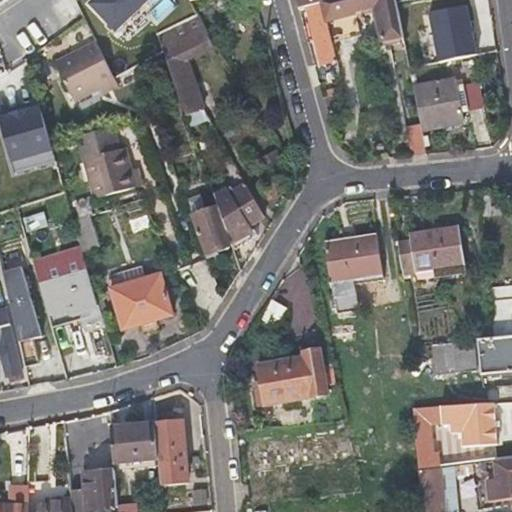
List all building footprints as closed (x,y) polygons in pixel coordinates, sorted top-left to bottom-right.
[(90,0),(86,4),(114,34),(149,0),(90,0)] [(296,0),(299,10),(306,8),(338,0),(296,0)] [(395,0),(338,0),(306,8),(321,66),(338,62),(329,24),(357,17),(356,12),(377,7),(397,3),(395,0)] [(420,0),(425,20),(473,9),(471,0),(420,0)] [(403,39),(397,3),(377,7),(384,44),(394,41),(403,39)] [(405,46),(403,39),(394,41),(384,44),(377,7),(356,12),(357,17),(357,20),(373,17),(380,51),(405,46)] [(186,115),(194,112),(202,110),(204,109),(187,59),(210,48),(204,35),(207,34),(197,14),(158,34),(165,52),(186,115)] [(109,80),(114,78),(115,77),(95,41),(54,64),(76,102),(102,88),(105,93),(112,89),(109,80)] [(118,86),(114,78),(109,80),(112,89),(118,86)] [(422,132),(443,128),(463,124),(461,115),(467,114),(463,89),(457,90),(455,83),(414,90),(421,125),(422,132)] [(0,134),(12,177),(56,164),(39,103),(6,112),(2,96),(0,96),(0,134)] [(93,201),(114,194),(135,188),(130,170),(116,125),(75,137),(93,201)] [(406,128),(411,157),(427,155),(422,132),(421,125),(406,128)] [(233,158),(229,160),(224,163),(232,178),(242,173),(233,158)] [(130,170),(135,188),(143,185),(136,167),(130,170)] [(214,196),(219,208),(231,242),(252,232),(248,226),(266,216),(245,179),(239,182),(242,187),(231,194),(228,189),(214,196)] [(198,181),(180,188),(185,202),(199,196),(203,195),(198,181)] [(231,242),(219,208),(205,212),(199,196),(185,202),(205,255),(217,250),(218,249),(221,251),(229,248),(232,244),(231,242)] [(48,213),(28,215),(30,228),(49,226),(48,213)] [(98,248),(88,217),(79,220),(83,230),(75,232),(81,253),(98,248)] [(72,223),(73,227),(75,232),(83,230),(79,220),(72,223)] [(417,287),(426,285),(436,284),(435,279),(465,273),(457,227),(409,236),(410,242),(398,244),(403,274),(414,272),(417,287)] [(336,316),(346,314),(356,313),(352,288),(351,280),(383,275),(377,236),(325,244),(333,296),(335,311),(336,316)] [(219,255),(217,250),(205,255),(207,260),(219,255)] [(52,328),(75,321),(97,314),(84,273),(39,286),(52,328)] [(140,324),(141,327),(141,330),(149,328),(156,326),(153,320),(172,314),(160,275),(109,290),(122,330),(140,324)] [(384,284),(383,275),(351,280),(352,288),(384,284)] [(329,312),(335,311),(333,296),(326,297),(329,312)] [(263,322),(279,329),(289,306),(273,299),(263,322)] [(482,376),(499,374),(511,372),(511,334),(510,310),(511,309),(511,300),(489,302),(493,340),(479,342),(482,376)] [(0,357),(7,384),(14,382),(21,380),(7,320),(0,321),(0,357)] [(458,344),(459,359),(461,373),(476,372),(473,342),(458,344)] [(302,358),(280,362),(258,366),(260,381),(255,382),(257,389),(262,389),(266,406),(328,394),(319,349),(301,352),(302,358)] [(422,433),(422,430),(422,427),(475,423),(478,445),(496,444),(493,405),(413,410),(415,434),(422,433)] [(156,425),(160,488),(187,486),(181,423),(156,425)] [(340,436),(339,431),(338,426),(332,426),(332,436),(244,444),(246,470),(350,460),(347,435),(340,436)] [(114,465),(136,463),(157,461),(155,427),(111,430),(114,465)] [(416,449),(429,447),(427,433),(422,433),(415,434),(416,449)] [(418,471),(431,470),(429,447),(416,449),(418,471)] [(136,463),(114,465),(115,472),(115,473),(158,469),(157,461),(136,463)] [(452,467),(452,472),(453,476),(495,470),(498,499),(511,497),(511,462),(495,465),(494,461),(452,467)] [(443,511),(439,469),(431,470),(418,471),(419,477),(420,486),(421,503),(425,502),(426,511),(443,511)] [(86,511),(87,511),(119,510),(115,473),(115,472),(82,475),(85,496),(71,497),(72,511),(86,511)] [(406,487),(420,486),(419,477),(405,478),(406,487)] [(10,488),(10,496),(10,505),(0,504),(0,511),(27,511),(27,501),(27,488),(10,488)] [(42,500),(27,501),(27,511),(46,511),(47,505),(42,505),(42,500)] [(120,511),(141,511),(142,503),(121,502),(120,511)]
